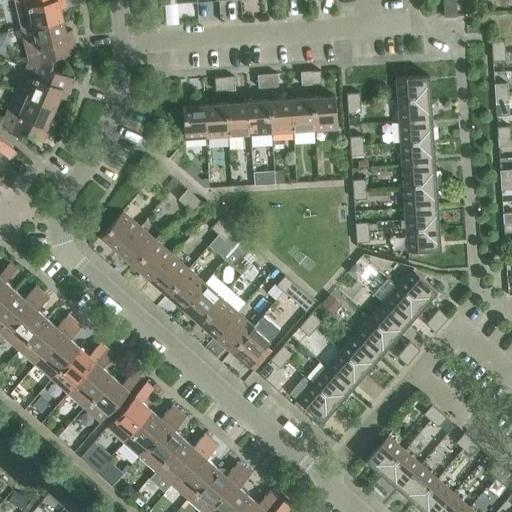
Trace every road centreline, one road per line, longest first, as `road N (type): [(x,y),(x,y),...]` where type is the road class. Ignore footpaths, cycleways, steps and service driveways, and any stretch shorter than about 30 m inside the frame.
road 1 (residential): [(327,483),(64,252),(58,210)]
road 2 (residential): [(124,39),(383,29),(380,0)]
road 3 (residential): [(327,483),(460,313)]
road 4 (residential): [(124,39),(122,89),(106,136),(58,210)]
